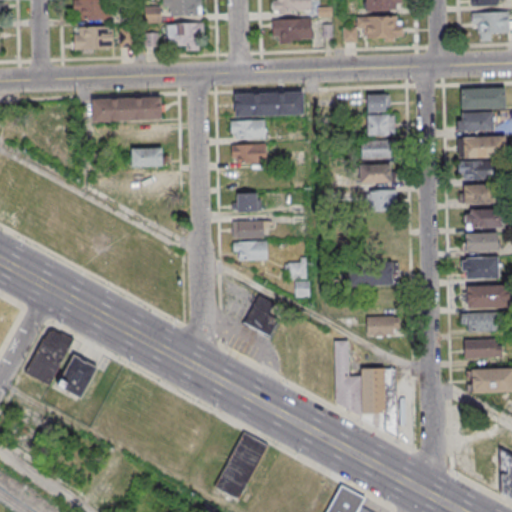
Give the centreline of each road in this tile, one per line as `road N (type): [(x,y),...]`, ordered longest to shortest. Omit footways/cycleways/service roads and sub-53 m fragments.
road 1 (primary): [(456,511),(0,262)]
road 2 (tertiary): [(511,63),(0,81)]
road 3 (residential): [(411,511),(432,460),(424,66)]
road 4 (residential): [(201,372),(194,75)]
